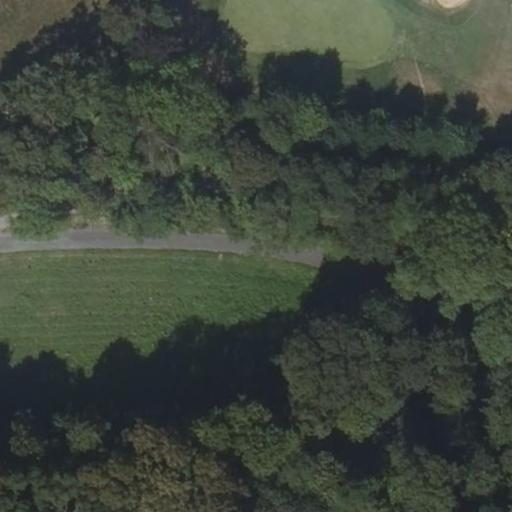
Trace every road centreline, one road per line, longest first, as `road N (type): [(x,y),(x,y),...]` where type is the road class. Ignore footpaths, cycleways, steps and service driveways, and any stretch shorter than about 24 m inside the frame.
road 1 (unclassified): [(511,363),(461,325),(321,267),(209,244),(0,238)]
road 2 (track): [(0,234),(212,192),(381,173),(511,175)]
